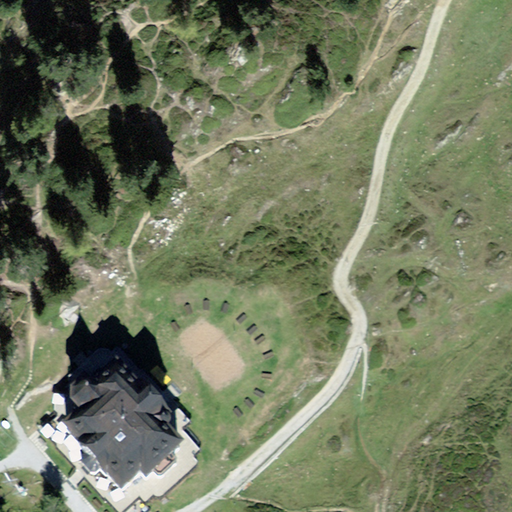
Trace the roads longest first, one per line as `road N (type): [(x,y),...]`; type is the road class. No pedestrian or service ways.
road 1 (track): [(442,0),(393,115),(362,229),(342,264),(338,284),(356,315),(356,338)]
road 2 (track): [(190,511),(320,401),(356,338)]
